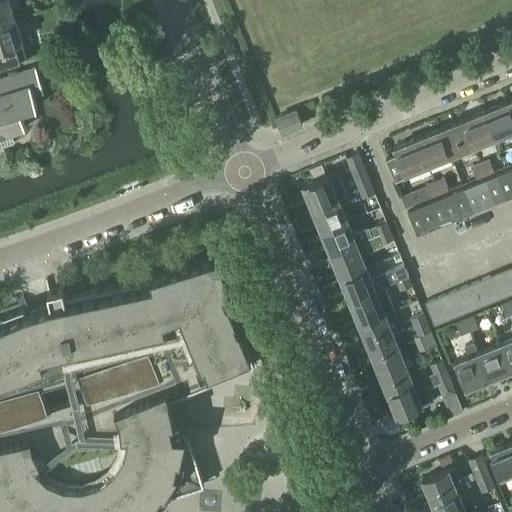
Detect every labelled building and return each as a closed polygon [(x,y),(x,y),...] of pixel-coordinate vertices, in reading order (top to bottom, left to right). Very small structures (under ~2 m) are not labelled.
[(0,0),(0,24),(14,20),(7,0),(0,0)] [(0,67),(26,59),(14,20),(0,24),(0,67)] [(33,97),(42,94),(35,69),(0,79),(0,136),(24,129),(19,113),(36,108),(33,97)] [(511,112),(508,102),(485,111),(495,137),(511,130),(511,112)] [(282,133),(302,125),(296,111),(276,119),(282,133)] [(485,111),(462,121),(472,146),(495,137),(485,111)] [(462,121),(439,130),(450,155),(472,146),(462,121)] [(439,130),(416,139),(427,164),(450,155),(439,130)] [(396,156),(385,160),(394,182),(405,178),(403,174),(427,164),(416,139),(393,148),(396,156)] [(371,185),(362,163),(358,153),(346,158),(359,189),(371,185)] [(489,158),(479,162),(485,176),(495,172),(494,171),(489,158)] [(479,162),(471,165),(476,179),(477,179),(485,176),(479,162)] [(348,194),(338,171),(303,185),(312,209),(338,198),(348,194)] [(506,202),(511,199),(511,185),(507,173),(496,178),(506,202)] [(443,177),(434,181),(439,194),(448,190),(443,177)] [(495,206),(506,202),(496,178),(485,182),(495,206)] [(434,181),(425,184),(430,197),(439,194),(434,181)] [(484,211),(495,206),(485,182),(474,187),(484,211)] [(363,198),(374,193),(371,185),(359,189),(363,198)] [(472,215),(484,211),(474,187),(463,191),(472,215)] [(461,220),(472,215),(463,191),(452,196),(461,220)] [(450,224),(461,220),(452,196),(441,200),(450,224)] [(322,231),(348,221),(338,198),(312,209),(322,231)] [(439,229),(450,224),(441,200),(430,205),(439,229)] [(428,233),(439,229),(430,205),(419,209),(428,233)] [(418,237),(428,233),(419,209),(408,213),(418,237)] [(322,231),(331,255),(380,235),(377,225),(369,228),(369,227),(353,233),(348,221),(322,231)] [(380,235),(390,231),(386,221),(377,225),(380,235)] [(393,239),(390,231),(380,235),(384,243),(393,239)] [(385,245),(384,243),(380,235),(331,255),(340,277),(366,267),(361,255),(385,245)] [(0,475),(1,475),(5,486),(0,487),(0,511),(154,511),(160,508),(168,495),(204,484),(188,435),(173,434),(171,422),(174,421),(169,398),(175,396),(183,393),(254,363),(254,362),(249,351),(239,327),(246,324),(242,315),(236,317),(228,300),(234,297),(231,289),(230,289),(219,254),(151,275),(151,278),(65,297),(63,287),(50,290),(48,291),(51,306),(31,312),(28,306),(27,307),(0,317),(0,475)] [(366,267),(340,277),(350,300),(385,286),(396,282),(408,277),(404,267),(403,264),(370,277),(366,267)] [(511,295),(511,267),(502,272),(511,295)] [(500,300),(511,295),(502,272),(490,276),(500,300)] [(488,305),(500,300),(490,276),(479,281),(488,305)] [(408,277),(396,282),(399,290),(412,285),(408,277)] [(478,309),(488,305),(479,281),(468,285),(478,309)] [(468,313),(478,309),(468,285),(458,289),(468,313)] [(385,286),(350,300),(359,323),(385,313),(394,309),(385,286)] [(456,318),(468,313),(458,289),(447,294),(456,318)] [(446,322),(456,318),(447,294),(436,298),(446,322)] [(435,326),(446,322),(436,298),(425,303),(435,326)] [(511,306),(509,301),(501,304),(506,316),(511,314),(511,306)] [(414,327),(427,321),(424,312),(411,318),(414,327)] [(368,346),(394,335),(384,313),(359,323),(368,346)] [(473,315),(464,319),(469,332),(479,328),(473,315)] [(464,319),(456,323),(461,336),(469,332),(464,319)] [(418,336),(431,330),(427,321),(414,327),(418,336)] [(511,330),(511,338),(500,343),(510,369),(511,368),(511,325),(510,326),(511,330)] [(378,369),(403,359),(394,335),(368,346),(378,369)] [(469,356),(454,362),(464,387),(488,378),(478,352),(474,342),(465,345),(469,356)] [(478,352),(488,378),(510,369),(500,343),(478,352)] [(387,392),(412,382),(403,359),(378,369),(387,392)] [(433,373),(446,368),(442,359),(429,364),(433,373)] [(412,382),(387,392),(396,415),(422,405),(433,400),(428,386),(437,383),(440,389),(451,385),(452,384),(446,368),(433,373),(412,382)] [(511,442),(490,452),(494,462),(500,477),(501,477),(511,472),(511,442)] [(478,484),(491,479),(481,454),(468,459),(478,484)] [(320,474),(331,471),(328,464),(318,468),(320,474)] [(458,492),(453,481),(448,468),(422,479),(432,503),(458,492)] [(482,492),(494,487),(491,479),(478,484),(482,492)] [(435,511),(465,511),(458,492),(432,503),(435,511)]
